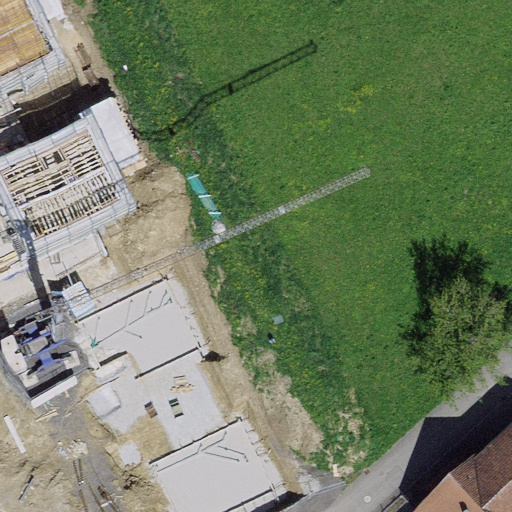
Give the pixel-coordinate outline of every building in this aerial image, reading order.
[(0,0),(0,88),(52,63),(21,0),(0,0)] [(0,177),(0,184),(32,251),(122,207),(87,135),(0,177)] [(111,391),(201,347),(166,275),(76,318),(111,391)] [(0,393),(0,482),(36,465),(1,393),(0,393)] [(151,460),(175,511),(227,511),(276,488),(241,417),(151,460)] [(511,511),(511,440),(486,465),(476,454),(432,491),(443,504),(433,511),(511,511)]
